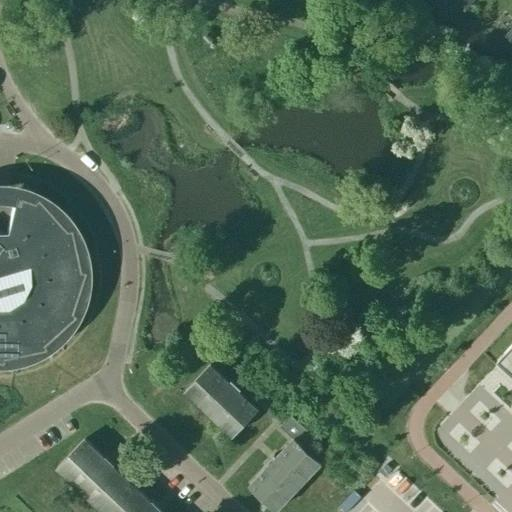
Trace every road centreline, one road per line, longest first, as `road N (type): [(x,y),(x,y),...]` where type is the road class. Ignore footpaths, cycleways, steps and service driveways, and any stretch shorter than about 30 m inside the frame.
road 1 (residential): [(99,386),(115,356),(128,284),(120,220),(77,164),(37,144),(0,141)]
road 2 (residential): [(486,511),(417,445),(414,420),(511,311)]
road 3 (residential): [(230,511),(99,386)]
